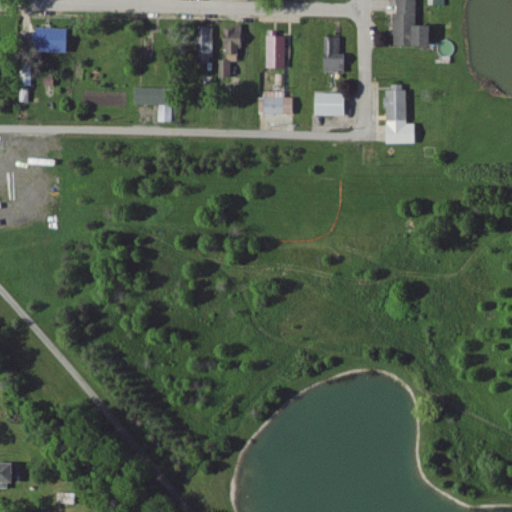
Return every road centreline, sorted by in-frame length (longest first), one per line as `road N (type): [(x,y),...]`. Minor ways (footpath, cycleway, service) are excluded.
road 1 (residential): [(362,11),(0,3)]
road 2 (residential): [(363,136),(361,0)]
